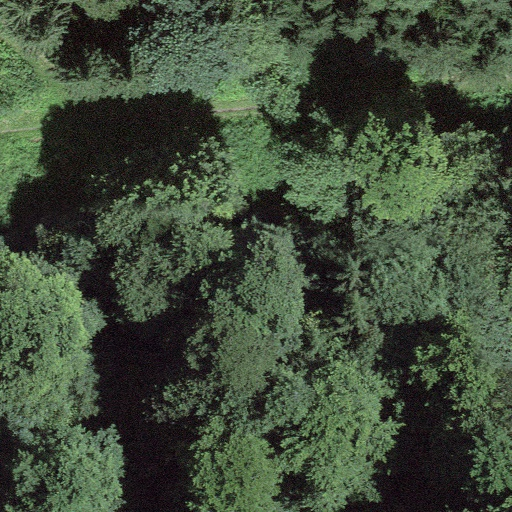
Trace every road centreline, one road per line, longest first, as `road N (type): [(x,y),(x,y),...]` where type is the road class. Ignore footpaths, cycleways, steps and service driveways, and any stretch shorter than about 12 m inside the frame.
road 1 (track): [(129,140),(511,85)]
road 2 (track): [(0,32),(129,140)]
